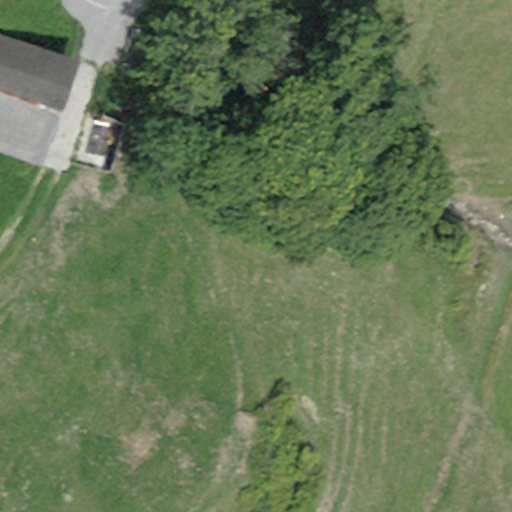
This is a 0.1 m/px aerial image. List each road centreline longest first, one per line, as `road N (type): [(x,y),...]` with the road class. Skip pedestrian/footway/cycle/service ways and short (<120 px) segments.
road 1 (track): [(434,511),(511,238)]
road 2 (track): [(98,19),(40,184),(0,249)]
